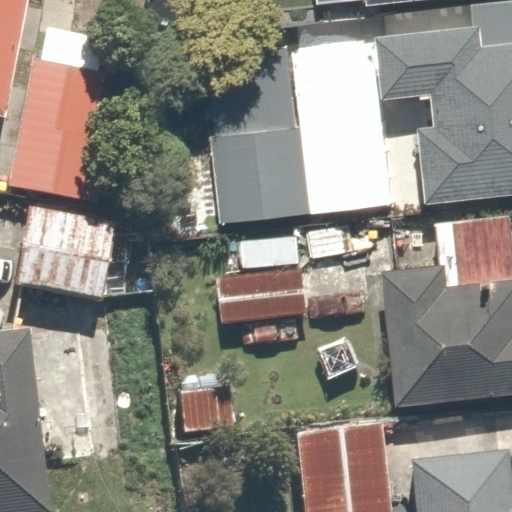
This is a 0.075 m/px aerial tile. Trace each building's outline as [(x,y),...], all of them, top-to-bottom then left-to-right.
[(0,0),(0,135),(29,0),(0,0)] [(511,192),(511,42),(483,46),(481,23),(375,34),(381,99),(433,93),(437,128),(422,130),(429,201),(511,192)] [(81,35),(42,30),(39,55),(28,54),(10,185),(89,196),(107,65),(77,61),(81,35)] [(281,69),(212,72),(214,125),(204,126),(207,216),(305,212),(302,127),(283,128),(281,69)] [(144,224),(23,209),(13,292),(122,305),(120,325),(147,328),(151,290),(136,288),(144,224)] [(240,268),(213,270),(217,315),(305,307),(298,229),(237,234),(240,268)] [(445,257),(377,266),(396,408),(511,392),(511,277),(449,286),(445,257)] [(43,511),(20,332),(0,334),(0,511),(43,511)] [(227,370),(174,375),(180,431),(232,426),(227,370)] [(383,511),(378,418),(294,423),(300,511),(383,511)] [(511,511),(511,505),(507,506),(502,454),(405,464),(409,511),(511,511)]
